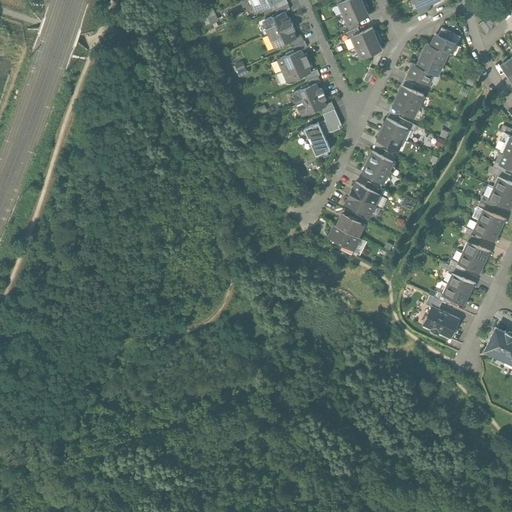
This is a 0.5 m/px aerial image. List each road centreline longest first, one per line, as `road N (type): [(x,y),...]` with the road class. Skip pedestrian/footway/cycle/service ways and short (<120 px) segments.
road 1 (track): [(72,511),(24,456),(31,425),(129,342),(194,337),(217,321),(229,295),(219,207)]
road 2 (track): [(92,43),(0,307)]
road 3 (track): [(223,206),(124,45),(102,24)]
road 4 (residential): [(363,114),(352,108),(303,0)]
